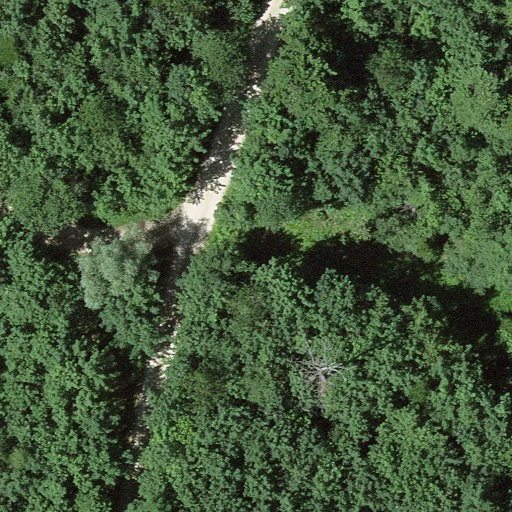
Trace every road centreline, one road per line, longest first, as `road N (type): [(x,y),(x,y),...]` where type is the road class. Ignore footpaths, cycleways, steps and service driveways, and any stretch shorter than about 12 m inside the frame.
road 1 (track): [(138,463),(87,289),(38,230),(0,213)]
road 2 (track): [(194,222),(133,511)]
road 3 (track): [(283,0),(194,222)]
road 4 (track): [(194,222),(130,242),(38,230)]
